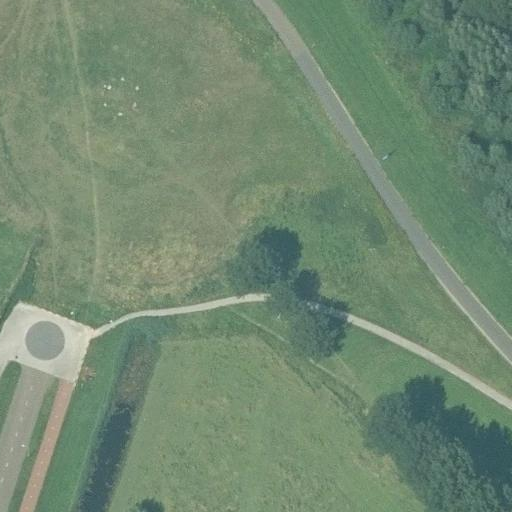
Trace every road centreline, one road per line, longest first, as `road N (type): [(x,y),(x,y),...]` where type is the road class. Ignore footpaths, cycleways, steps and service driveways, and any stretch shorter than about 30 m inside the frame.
road 1 (unclassified): [(511,352),(394,205),(282,24),(259,0)]
road 2 (track): [(511,410),(398,343),(337,389),(315,420)]
road 3 (unclassified): [(0,490),(47,345)]
